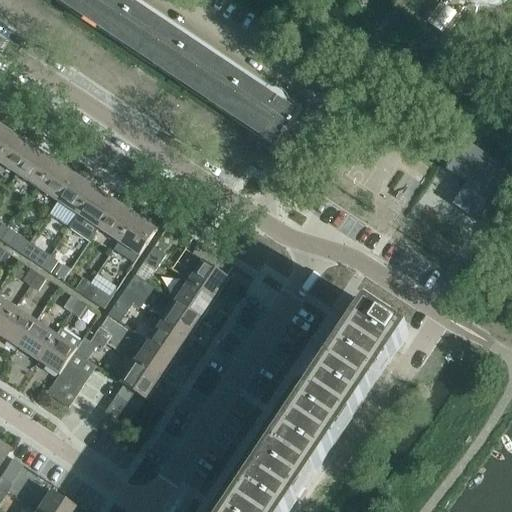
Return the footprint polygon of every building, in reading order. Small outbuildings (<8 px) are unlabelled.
[(50,0),(249,133),(276,151),(284,139),(286,141),(289,137),(286,136),(303,111),(290,103),(291,103),(289,99),(286,96),(283,94),(280,93),(275,92),(274,92),(271,96),(258,87),(261,83),(135,0),(50,0)] [(447,38),(462,19),(442,4),(428,24),(447,38)] [(305,67),(310,70),(314,73),(317,81),(324,70),(325,68),(305,56),(305,67)] [(0,126),(0,157),(14,136),(0,126)] [(0,164),(17,176),(35,149),(14,136),(0,157),(0,164)] [(511,180),(511,173),(466,139),(449,170),(462,179),(460,182),(461,191),(465,193),(456,206),(483,224),(511,180)] [(35,149),(17,176),(37,189),(55,163),(35,149)] [(55,163),(37,189),(58,203),(76,176),(55,163)] [(78,216),(96,190),(76,176),(58,203),(78,216)] [(96,190),(78,216),(99,230),(116,204),(96,190)] [(116,204),(99,230),(119,243),(137,217),(116,204)] [(140,257),(157,231),(137,217),(119,243),(140,257)] [(2,225),(0,228),(0,240),(2,242),(10,230),(2,225)] [(22,256),(30,244),(10,230),(2,242),(22,256)] [(30,244),(22,256),(42,270),(50,258),(30,244)] [(182,279),(189,284),(215,302),(230,280),(219,272),(226,263),(204,248),(182,279)] [(166,257),(154,249),(149,256),(161,264),(166,257)] [(144,264),(155,272),(161,264),(149,256),(144,264)] [(50,275),(58,263),(50,258),(42,270),(50,275)] [(31,271),(23,282),(31,287),(38,276),(31,271)] [(38,292),(46,281),(38,276),(31,287),(38,292)] [(84,280),(76,292),(83,297),(91,285),(84,280)] [(215,302),(189,284),(176,304),(202,322),(215,302)] [(91,302),(99,290),(91,285),(83,297),(91,302)] [(138,297),(127,289),(122,297),(133,304),(138,297)] [(99,292),(93,301),(105,310),(112,300),(99,292)] [(117,304),(128,312),(133,304),(122,297),(117,304)] [(0,333),(16,309),(0,298),(0,333)] [(72,298),(64,309),(71,314),(79,303),(72,298)] [(79,320),(87,308),(79,303),(71,314),(79,320)] [(202,322),(176,304),(162,324),(188,342),(202,322)] [(367,307),(247,487),(230,511),(290,511),(301,497),(307,487),(331,450),(397,352),(408,335),(367,307)] [(0,336),(19,349),(36,323),(16,309),(0,333),(0,336)] [(39,363),(57,336),(36,323),(19,349),(39,363)] [(188,342),(162,324),(148,344),(174,362),(188,342)] [(75,354),(82,344),(61,330),(57,336),(39,363),(60,376),(61,374),(68,364),(75,354)] [(112,337),(100,330),(95,337),(106,345),(112,337)] [(90,345),(102,352),(106,345),(95,337),(90,345)] [(174,362),(148,344),(134,365),(161,383),(174,362)] [(97,368),(75,354),(68,364),(90,379),(97,368)] [(90,379),(68,364),(61,374),(83,389),(90,379)] [(121,385),(124,387),(145,401),(147,402),(161,383),(134,365),(121,385)] [(83,389),(61,374),(60,376),(55,384),(76,399),(83,389)] [(48,395),(69,410),(76,399),(55,384),(48,395)] [(117,397),(139,411),(145,401),(124,387),(117,397)] [(139,411),(117,397),(110,407),(132,421),(139,411)] [(132,421),(110,407),(104,417),(125,432),(132,421)] [(97,427),(118,442),(125,432),(104,417),(97,427)] [(0,466),(10,451),(0,444),(0,466)] [(12,485),(0,478),(0,477),(0,488),(7,494),(12,485)] [(74,511),(76,510),(49,492),(35,511),(74,511)]
